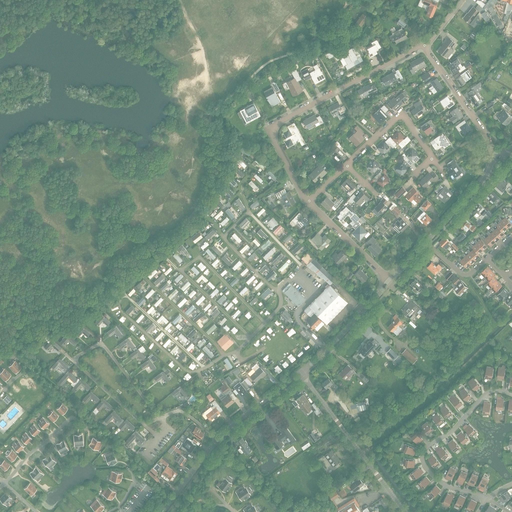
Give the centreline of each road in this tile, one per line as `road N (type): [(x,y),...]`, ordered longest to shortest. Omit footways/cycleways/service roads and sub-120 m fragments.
road 1 (residential): [(307,201),(271,136),(274,125),(421,45)]
road 2 (tertiary): [(300,372),(216,439),(162,511)]
road 3 (tertiary): [(404,511),(300,372)]
road 4 (residential): [(496,156),(421,45)]
road 5 (tertiary): [(389,281),(300,372)]
road 6 (residential): [(346,165),(398,116),(431,158)]
